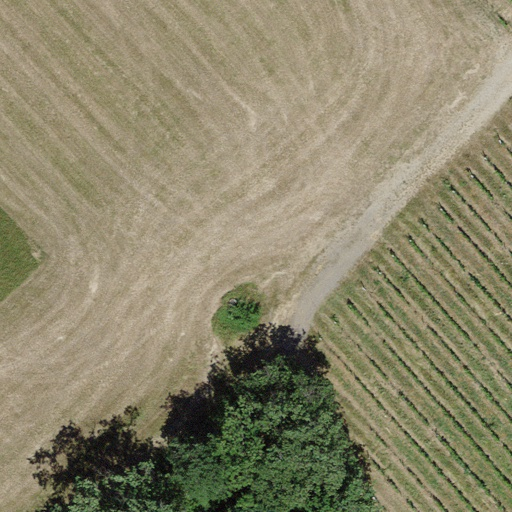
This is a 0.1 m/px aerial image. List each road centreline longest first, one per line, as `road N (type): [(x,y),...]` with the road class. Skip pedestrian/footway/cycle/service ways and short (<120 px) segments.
road 1 (track): [(511,78),(291,334)]
road 2 (track): [(58,511),(291,334)]
